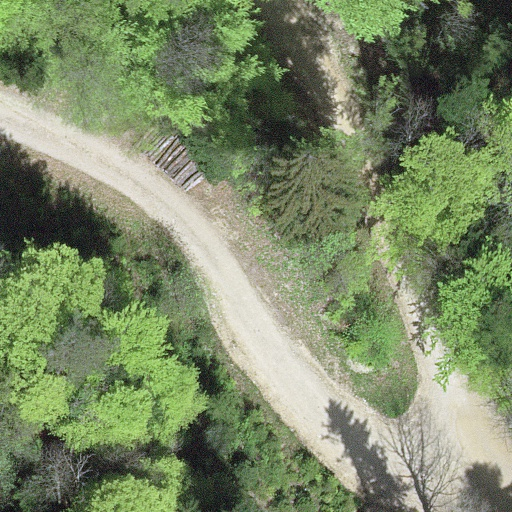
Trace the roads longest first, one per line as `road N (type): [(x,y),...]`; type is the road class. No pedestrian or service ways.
road 1 (track): [(388,463),(325,419),(290,378),(210,250),(171,205),(85,146),(0,109)]
road 2 (track): [(461,455),(456,377),(335,90),(274,0)]
